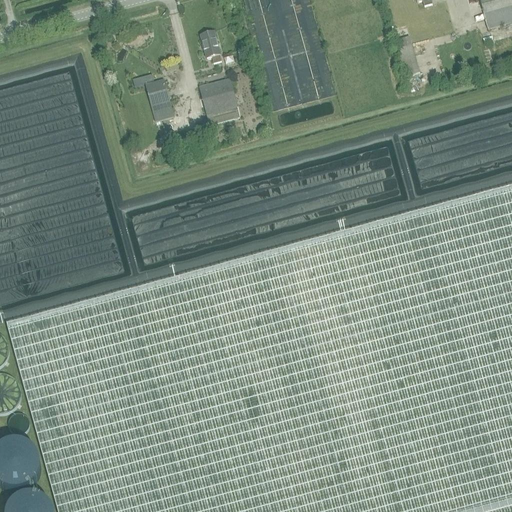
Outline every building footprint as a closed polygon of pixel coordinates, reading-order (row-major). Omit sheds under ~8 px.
[(425,8),(432,6),(430,1),(431,0),(430,0),(416,0),(417,4),(423,3),(425,8)] [(479,0),(485,20),(511,12),(511,3),(511,0),(479,0)] [(511,0),(511,3),(511,12),(485,20),(488,32),(511,25),(511,0)] [(200,38),(206,61),(212,59),(214,65),(221,63),(219,57),(220,57),(214,34),(200,38)] [(409,39),(394,43),(405,79),(419,75),(409,39)] [(209,128),(240,120),(230,81),(199,89),(209,128)] [(164,82),(145,87),(155,123),(173,119),(164,82)] [(511,511),(511,189),(7,327),(56,511),(511,511)] [(9,355),(9,353),(9,351),(9,349),(8,347),(7,345),(7,343),(6,341),(4,340),(3,338),(1,337),(0,335),(0,369),(1,368),(3,367),(4,366),(6,364),(7,362),(7,360),(8,359),(9,357),(9,355)] [(21,398),(21,396),(21,394),(20,392),(20,391),(19,389),(18,387),(17,385),(16,384),(15,382),(13,381),(12,380),(10,379),(8,378),(6,377),(4,377),(2,376),(0,376),(0,416),(0,417),(2,417),(4,416),(6,416),(8,415),(10,414),(12,413),(13,412),(15,411),(16,409),(17,408),(18,406),(19,404),(20,402),(20,400),(21,398)] [(21,417),(17,417),(14,418),(11,420),(9,423),(8,427),(9,430),(10,433),(13,436),(16,437),(19,438),(23,437),(26,435),(28,432),(29,428),(29,424),(27,421),(24,418),(21,417)] [(41,473),(41,470),(41,468),(40,465),(40,463),(39,461),(38,458),(37,456),(35,454),(33,453),(32,451),(30,450),(28,448),(25,447),(23,446),(21,446),(18,446),(16,445),(14,446),(11,446),(9,446),(7,447),(4,448),(2,450),(0,451),(0,488),(0,489),(2,491),(4,492),(7,493),(9,494),(11,494),(14,495),(16,495),(18,495),(21,494),(23,494),(25,493),(28,492),(30,491),(32,489),(33,488),(35,486),(37,484),(38,482),(39,480),(40,477),(40,475),(41,473)] [(52,511),(51,510),(50,508),(48,506),(46,504),(44,503),(42,502),(40,501),(38,500),(35,499),(33,499),(30,499),(28,499),(26,499),(23,500),(21,501),(19,502),(17,503),(15,504),(13,506),(11,508),(10,510),(9,511),(8,511),(52,511)]
